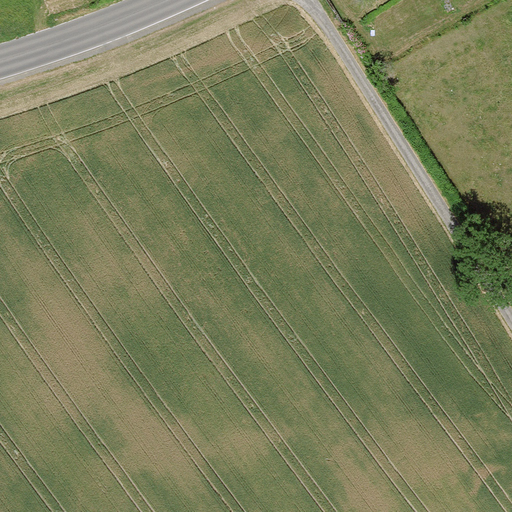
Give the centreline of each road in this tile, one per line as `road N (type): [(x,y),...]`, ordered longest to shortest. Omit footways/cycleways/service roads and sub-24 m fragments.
road 1 (unclassified): [(307,0),(511,318)]
road 2 (primary): [(0,60),(163,0)]
